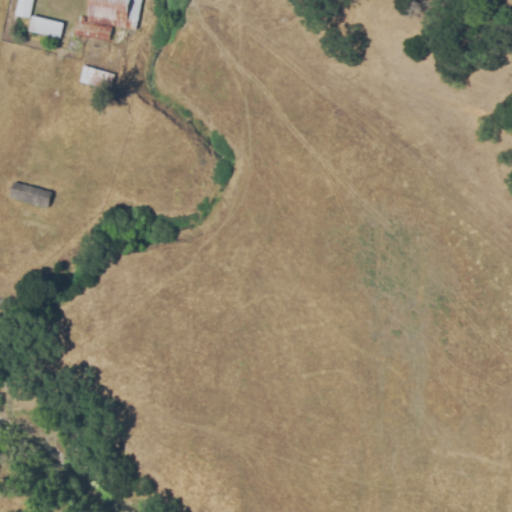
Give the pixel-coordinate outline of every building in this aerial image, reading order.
[(19,0),(35,0),(33,17),(33,18),(17,15),(19,0)] [(91,0),(132,0),(128,30),(88,23),(91,0)] [(33,17),(64,24),(60,40),(29,33),(33,18),(33,17)] [(85,65),(117,75),(112,93),(79,84),(85,65)] [(16,184),(53,194),(49,208),(12,197),(16,184)]
